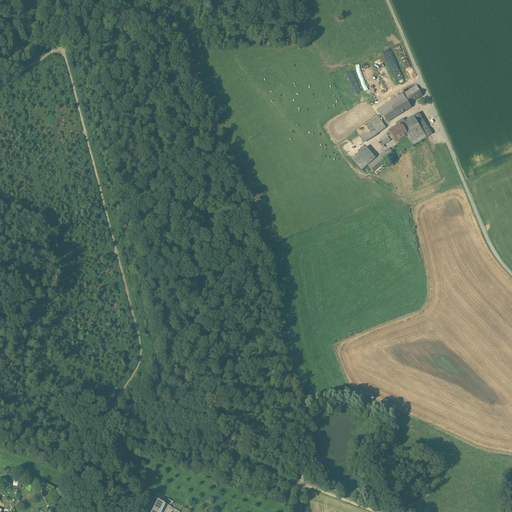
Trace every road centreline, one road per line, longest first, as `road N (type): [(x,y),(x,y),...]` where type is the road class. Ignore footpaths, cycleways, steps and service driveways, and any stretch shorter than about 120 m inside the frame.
road 1 (residential): [(511,272),(494,250),(389,0)]
road 2 (track): [(117,254),(62,46)]
road 3 (track): [(117,254),(140,354),(113,410)]
road 4 (track): [(0,432),(65,454),(113,410)]
road 5 (track): [(0,87),(62,46),(53,0)]
road 6 (track): [(0,369),(113,410)]
